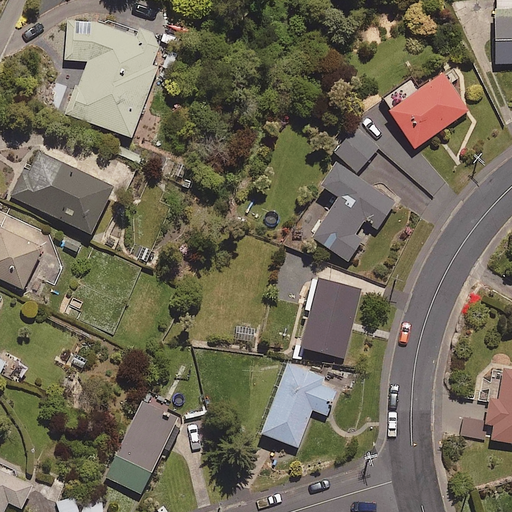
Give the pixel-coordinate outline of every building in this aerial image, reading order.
[(99,22),(97,28),(77,20),(63,57),(87,66),(68,115),(134,140),(161,70),(154,68),(162,46),(99,22)] [(511,67),(511,22),(493,24),(495,68),(511,67)] [(448,87),(458,80),(450,69),(386,115),(413,152),(467,113),(448,87)] [(359,174),(379,151),(357,131),(336,155),(359,174)] [(94,237),(116,191),(34,151),(11,197),(94,237)] [(380,230),(396,205),(340,167),(325,189),(342,200),(315,240),(350,263),(364,243),(356,237),(367,221),(380,230)] [(0,279),(25,292),(51,237),(7,216),(0,231),(0,279)] [(345,360),(362,291),(316,280),(307,318),(309,319),(302,349),(345,360)] [(322,387),(325,381),(289,367),(263,435),(299,449),(313,411),(328,417),(337,393),(322,387)] [(511,374),(501,373),(496,404),(487,403),(483,428),(493,430),(490,444),(511,447),(511,374)] [(144,497),(181,421),(145,404),(108,479),(144,497)] [(24,511),(36,488),(0,469),(0,511),(7,511),(11,505),(24,511)] [(87,511),(104,511),(103,496),(86,498),(87,511)] [(80,511),(76,499),(59,504),(60,511),(80,511)]
